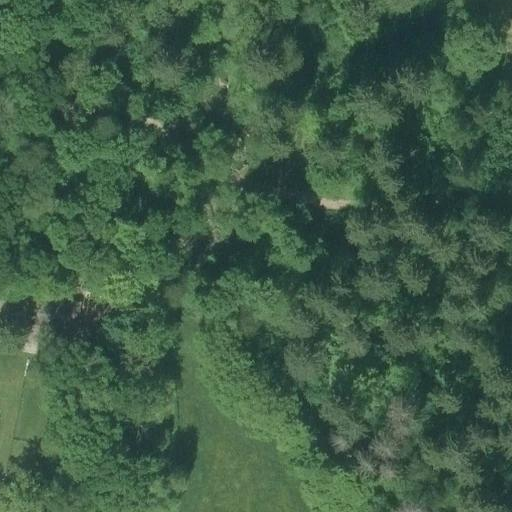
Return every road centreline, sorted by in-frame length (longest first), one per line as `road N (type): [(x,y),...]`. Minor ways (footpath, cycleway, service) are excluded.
road 1 (track): [(511,196),(389,206),(270,191),(180,150),(125,112),(0,74)]
road 2 (track): [(180,150),(178,282),(157,446),(117,511)]
